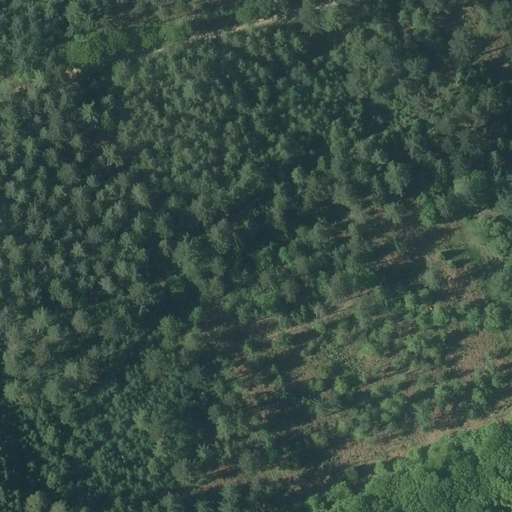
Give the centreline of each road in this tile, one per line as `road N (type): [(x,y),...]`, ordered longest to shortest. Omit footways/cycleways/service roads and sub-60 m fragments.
road 1 (track): [(280,511),(273,466),(75,131),(60,74)]
road 2 (track): [(0,93),(322,0)]
road 3 (track): [(342,511),(511,438)]
